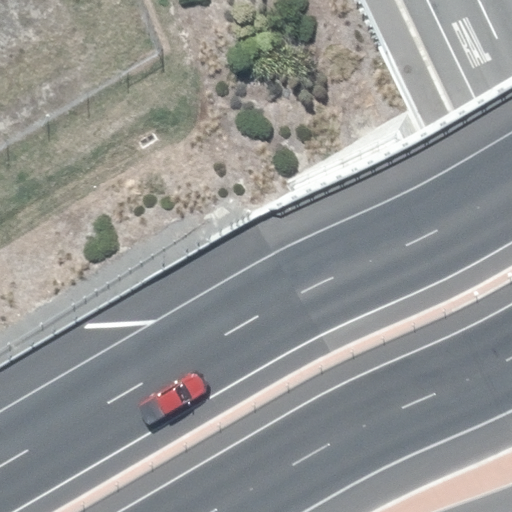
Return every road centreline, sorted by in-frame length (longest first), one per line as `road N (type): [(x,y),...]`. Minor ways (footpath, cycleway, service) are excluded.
road 1 (motorway): [(0,464),(511,165)]
road 2 (motorway): [(511,335),(208,511)]
